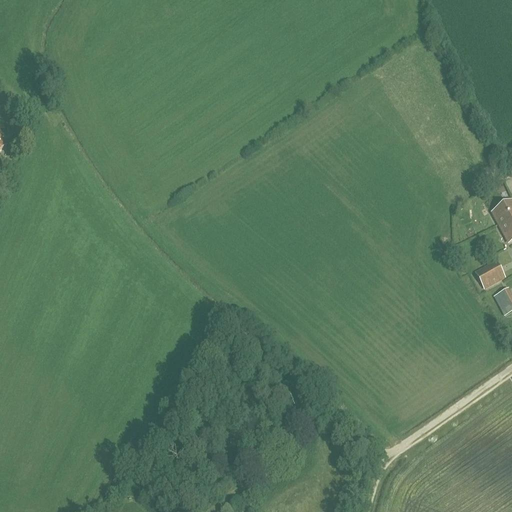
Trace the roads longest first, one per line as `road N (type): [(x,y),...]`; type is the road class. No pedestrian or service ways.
road 1 (track): [(87,511),(236,308),(310,366),(392,450)]
road 2 (track): [(392,450),(496,378)]
